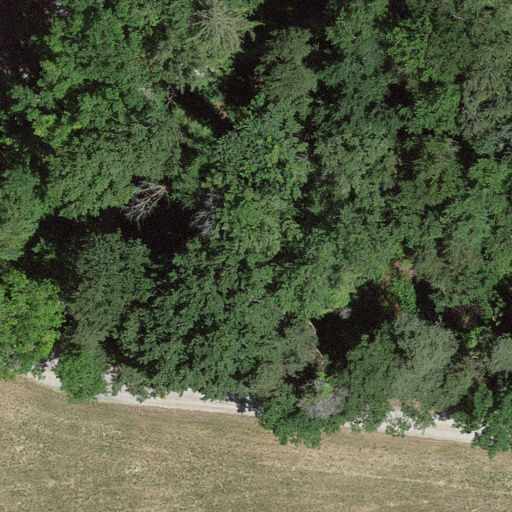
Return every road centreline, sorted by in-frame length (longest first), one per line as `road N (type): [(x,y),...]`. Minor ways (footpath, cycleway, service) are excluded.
road 1 (track): [(443,0),(195,69),(151,100),(29,363)]
road 2 (track): [(511,432),(117,391),(29,363),(0,341)]
